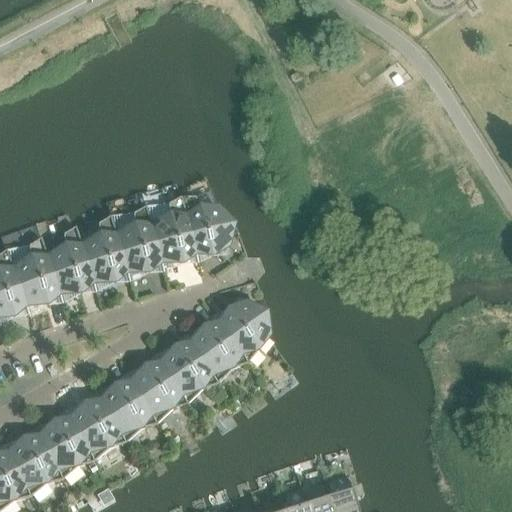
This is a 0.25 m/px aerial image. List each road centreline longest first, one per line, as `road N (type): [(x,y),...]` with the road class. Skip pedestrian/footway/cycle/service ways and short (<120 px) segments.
road 1 (residential): [(0,417),(141,336),(171,309)]
road 2 (residential): [(0,355),(134,312),(171,309)]
